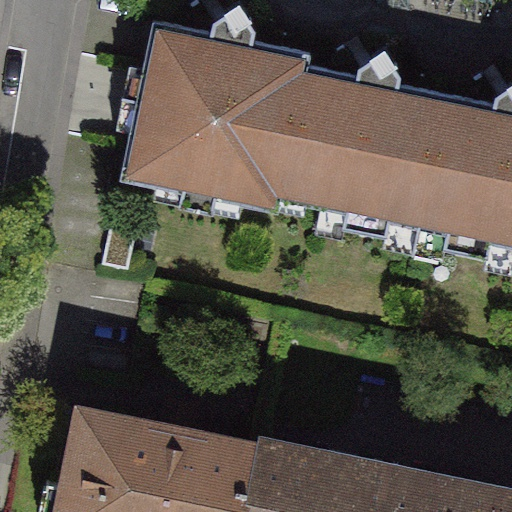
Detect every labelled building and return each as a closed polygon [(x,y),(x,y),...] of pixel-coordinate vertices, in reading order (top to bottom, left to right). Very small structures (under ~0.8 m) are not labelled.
[(156,22),(125,179),(186,192),(183,206),(216,213),(219,199),(282,212),(284,201),(311,67),(314,55),(256,44),(258,32),(243,1),(217,24),(215,34),(156,22)] [(311,67),(284,201),(350,214),(347,227),(390,236),(393,222),(419,228),(446,95),(402,86),(404,76),(388,48),(362,68),(360,77),(311,67)] [(446,95),(419,228),(449,234),(446,249),(491,258),(494,243),(511,246),(511,85),(498,96),(497,105),(446,95)] [(139,228),(114,224),(107,266),(131,270),(139,228)] [(166,433),(90,416),(68,511),(248,511),(261,453),(197,439),(198,435),(167,428),(166,433)] [(263,443),(261,453),(248,511),(407,511),(416,474),(263,443)] [(511,511),(511,494),(416,474),(407,511),(511,511)]
